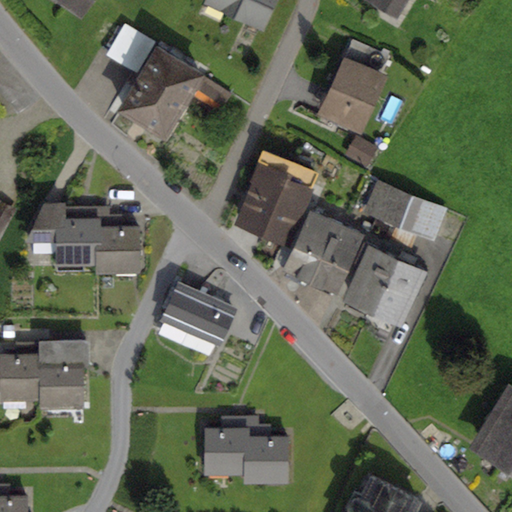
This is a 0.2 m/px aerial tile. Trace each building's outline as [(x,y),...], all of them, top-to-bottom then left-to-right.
[(62,0),(81,13),(89,0),(62,0)] [(241,10),(239,15),(261,25),(272,0),(209,0),(227,9),(229,4),(241,10)] [(378,0),(399,13),(406,0),(378,0)] [(126,27),(110,52),(136,68),(152,42),(126,27)] [(358,42),(327,110),(359,124),(390,57),(358,42)] [(158,47),(123,106),(165,131),(200,72),(158,47)] [(207,70),(199,83),(227,100),(235,86),(207,70)] [(349,153),(354,155),(362,140),(358,138),(349,153)] [(362,140),(354,155),(368,163),(376,148),(362,140)] [(286,179),(287,180),(295,164),(265,151),(255,175),(259,177),(242,218),(264,227),(285,180),(286,179)] [(314,172),(295,164),(287,180),(286,179),(285,180),(264,227),(287,237),(314,172)] [(380,181),(368,207),(398,221),(409,194),(380,181)] [(398,221),(433,235),(444,209),(409,194),(398,221)] [(0,202),(0,235),(14,210),(0,202)] [(82,260),(98,260),(98,207),(63,208),(63,203),(46,203),(31,236),(58,236),(58,254),(60,254),(82,254),(82,260)] [(107,216),(107,207),(98,207),(98,260),(98,268),(115,268),(115,262),(137,262),(139,262),(139,226),(119,226),(107,226),(107,216)] [(288,265),(311,276),(336,221),(313,210),(288,265)] [(107,216),(107,226),(119,226),(119,216),(107,216)] [(360,232),(336,221),(311,276),(334,286),(360,232)] [(356,285),(351,295),(374,306),(394,265),(398,256),(366,241),(353,269),(356,270),(351,283),(356,285)] [(411,307),(428,271),(400,256),(395,266),(394,265),(374,306),(397,317),(404,304),(411,307)] [(210,353),(216,339),(217,340),(233,307),(181,283),(166,316),(188,326),(182,339),(210,353)] [(159,329),(182,339),(188,326),(166,316),(159,329)] [(42,340),(42,342),(42,403),(59,403),(59,397),(81,397),(83,397),(83,362),(87,362),(87,340),(42,340)] [(41,403),(42,403),(42,342),(30,342),(30,354),(15,354),(1,354),(2,389),(4,389),(25,389),(25,395),(41,394),(41,403)] [(15,354),(30,354),(30,342),(15,343),(15,354)] [(4,405),(25,405),(25,395),(25,389),(4,389),(4,405)] [(511,389),(481,440),(511,459),(511,389)] [(229,469),(246,469),(247,417),(236,417),(236,428),(225,428),(206,427),(206,464),(208,464),(230,464),(229,469)] [(225,428),(236,428),(236,417),(225,417),(225,428)] [(257,426),(257,417),(247,417),(246,469),(246,478),(264,478),(264,472),(285,473),(287,473),(288,436),(268,436),(257,436),(257,426)] [(257,436),(268,436),(269,426),(257,426),(257,436)] [(354,511),(411,511),(419,499),(372,476),(363,495),(355,491),(346,508),(354,511)] [(0,495),(9,495),(9,485),(0,485),(0,495)] [(0,511),(28,511),(28,496),(9,495),(0,495),(0,511)]
